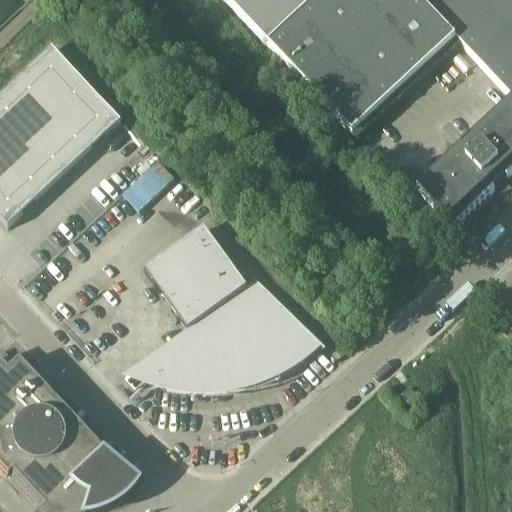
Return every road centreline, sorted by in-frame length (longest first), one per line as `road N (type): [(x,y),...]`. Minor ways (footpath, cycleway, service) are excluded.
road 1 (unclassified): [(206,511),(511,231)]
road 2 (unclassified): [(195,511),(0,293)]
